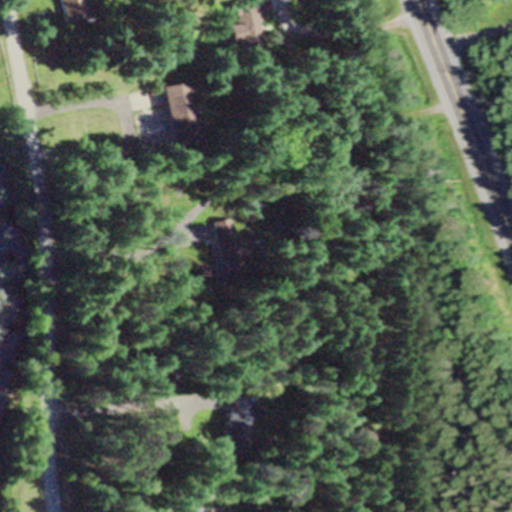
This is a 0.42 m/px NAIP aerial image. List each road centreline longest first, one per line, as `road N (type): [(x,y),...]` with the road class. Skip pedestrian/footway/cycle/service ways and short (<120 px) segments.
road 1 (residential): [(7,0),(47,261),(44,411),(53,511)]
road 2 (primary): [(511,233),(420,0)]
